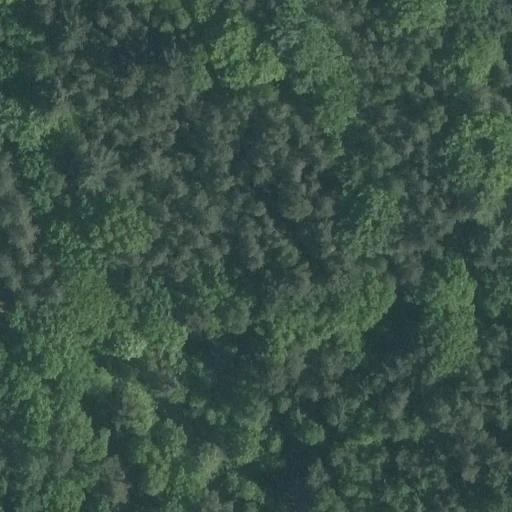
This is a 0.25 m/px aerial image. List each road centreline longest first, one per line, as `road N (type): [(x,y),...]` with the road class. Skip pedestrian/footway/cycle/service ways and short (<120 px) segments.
road 1 (track): [(130,321),(511,272)]
road 2 (track): [(2,0),(130,321)]
